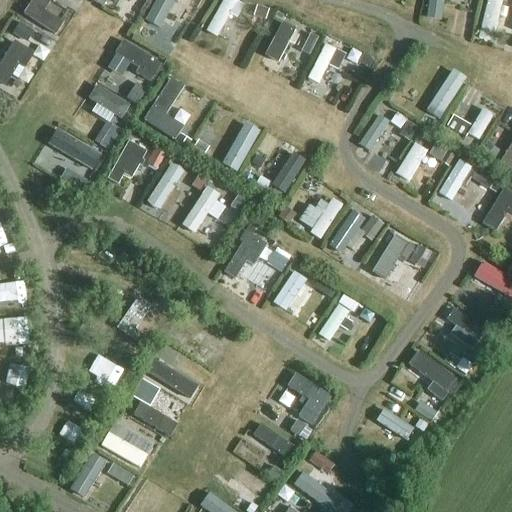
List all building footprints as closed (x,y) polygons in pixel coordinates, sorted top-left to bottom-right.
[(34,0),(23,17),(57,38),(64,26),(46,14),(51,6),(42,0),(34,0)] [(87,0),(88,0),(104,11),(110,0),(87,0)] [(129,33),(139,0),(128,0),(126,7),(115,3),(108,26),(129,33)] [(158,0),(147,22),(158,28),(173,0),(158,0)] [(230,0),(223,0),(203,35),(215,41),(229,18),(235,21),(243,7),(230,0)] [(429,0),(428,13),(440,15),(442,0),(429,0)] [(488,0),(476,42),(490,46),(502,4),(488,0)] [(187,3),(171,41),(186,47),(196,24),(206,28),(212,13),(187,3)] [(257,5),(254,17),(266,21),(269,9),(257,5)] [(278,11),(273,21),(280,25),(281,22),(283,23),(287,16),(278,11)] [(19,25),(13,35),(28,44),(34,34),(19,25)] [(275,66),(293,32),(281,26),(263,59),(275,66)] [(268,45),(250,33),(230,64),(248,76),(268,45)] [(511,40),(509,40),(502,68),(511,70),(511,40)] [(15,44),(0,69),(0,86),(6,90),(18,68),(26,72),(35,56),(15,44)] [(152,86),(163,69),(124,44),(115,57),(140,73),(137,77),(152,86)] [(344,59),(324,48),(306,82),(317,88),(327,69),(337,74),(344,59)] [(297,80),(301,82),(314,60),(295,50),(275,87),(289,94),(297,80)] [(359,53),(353,62),(367,71),(373,61),(359,53)] [(143,124),(175,144),(183,131),(166,120),(184,91),(170,82),(143,124)] [(136,85),(125,101),(137,109),(147,93),(136,85)] [(443,87),(422,121),(435,129),(456,94),(443,87)] [(400,89),(394,97),(406,105),(412,97),(400,89)] [(88,104),(122,123),(130,109),(97,90),(88,104)] [(58,110),(90,124),(96,111),(64,97),(58,110)] [(466,137),(477,143),(493,118),(482,112),(466,137)] [(453,118),(446,129),(455,134),(462,123),(453,118)] [(357,148),(368,156),(388,126),(377,119),(357,148)] [(414,137),(430,144),(436,131),(420,124),(414,137)] [(220,168),(235,176),(258,136),(243,127),(220,168)] [(48,149),(95,176),(104,160),(57,133),(48,149)] [(103,136),(96,147),(106,153),(112,142),(103,136)] [(197,142),(191,152),(203,159),(209,149),(197,142)] [(129,145),(108,183),(119,189),(125,179),(132,183),(140,169),(143,170),(146,164),(143,163),(148,155),(129,145)] [(511,145),(498,168),(511,176),(511,175),(511,145)] [(486,146),(479,158),(489,163),(496,151),(486,146)] [(394,177),(407,185),(426,155),(414,147),(394,177)] [(380,152),(359,181),(376,193),(397,165),(380,152)] [(448,168),(454,157),(446,152),(440,163),(448,168)] [(257,156),(251,165),(260,170),(265,162),(257,156)] [(270,190),(282,198),(304,165),(291,157),(270,190)] [(436,197),(449,205),(470,173),(457,165),(436,197)] [(173,168),(147,206),(160,215),(185,177),(173,168)] [(243,168),(239,182),(220,177),(217,188),(237,194),(240,184),(260,190),(265,174),(243,168)] [(482,225),(495,233),(506,215),(511,218),(511,217),(511,192),(505,188),(482,225)] [(206,189),(180,230),(193,238),(219,197),(206,189)] [(177,197),(147,234),(161,244),(190,207),(177,197)] [(308,237),(319,244),(342,209),(331,202),(308,237)] [(275,222),(271,234),(281,238),(278,247),(295,252),(308,213),(297,209),(291,227),(275,222)] [(327,250),(339,258),(364,223),(352,214),(327,250)] [(242,247),(222,276),(233,284),(245,266),(252,270),(270,242),(249,228),(238,244),(242,247)] [(370,276),(383,284),(398,261),(405,265),(412,253),(393,240),(370,276)] [(511,284),(480,266),(472,281),(511,304),(511,284)] [(444,288),(470,304),(479,291),(453,275),(444,288)] [(288,278),(269,307),(281,314),(299,286),(288,278)] [(323,287),(319,294),(329,300),(333,293),(323,287)] [(121,324),(117,329),(130,338),(135,330),(149,309),(147,307),(137,300),(121,324)] [(336,308),(316,339),(328,346),(348,315),(336,308)] [(111,330),(117,315),(105,310),(99,325),(111,330)] [(489,310),(484,319),(491,323),(496,314),(489,310)] [(449,338),(471,354),(484,336),(452,314),(445,324),(454,330),(449,338)] [(135,330),(130,338),(139,344),(144,337),(135,330)] [(180,346),(206,364),(213,354),(187,336),(180,346)] [(154,340),(146,350),(173,370),(181,360),(154,340)] [(447,353),(442,361),(454,369),(459,361),(447,353)] [(426,395),(441,405),(456,384),(415,356),(406,369),(431,387),(426,395)] [(147,365),(142,372),(153,378),(157,371),(147,365)] [(131,372),(125,385),(154,398),(160,386),(131,372)] [(332,398),(295,374),(287,387),(302,397),(299,403),(305,407),(298,417),(313,427),(332,398)] [(419,402),(413,411),(431,423),(437,414),(419,402)] [(132,414),(158,430),(164,420),(138,404),(132,414)] [(104,406),(96,418),(124,436),(132,423),(104,406)] [(375,425),(404,445),(412,433),(383,413),(375,425)] [(342,430),(372,451),(381,438),(352,416),(342,430)] [(418,419),(414,427),(422,432),(426,424),(418,419)] [(252,438),(288,465),(296,455),(259,428),(252,438)] [(228,433),(220,444),(258,470),(266,458),(228,433)] [(108,448),(136,465),(142,454),(129,446),(128,449),(113,440),(108,448)] [(315,453),(309,462),(319,469),(325,460),(315,453)] [(71,495),(85,503),(107,467),(93,459),(71,495)] [(71,492),(80,479),(57,464),(40,490),(56,501),(65,487),(71,492)] [(273,466),(266,475),(276,482),(283,473),(273,466)] [(231,482),(255,499),(263,488),(239,470),(231,482)] [(128,487),(133,477),(123,471),(117,481),(128,487)] [(194,484),(227,503),(234,491),(201,472),(194,484)] [(291,489),(323,511),(334,511),(341,504),(302,475),(291,489)] [(198,511),(200,511),(226,511),(208,498),(198,511)] [(181,511),(185,506),(173,499),(166,511),(165,511),(157,507),(154,511),(133,511),(129,509),(127,511),(181,511)]
